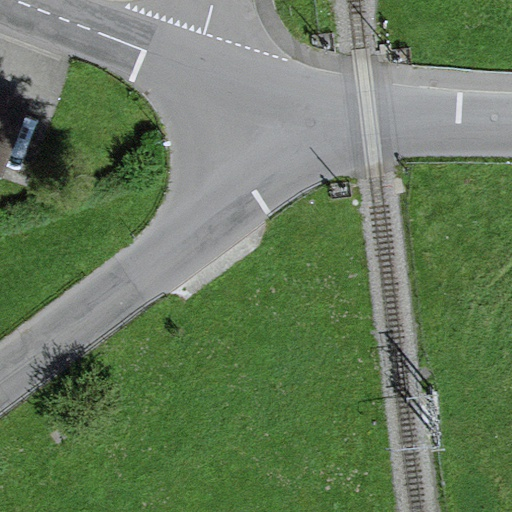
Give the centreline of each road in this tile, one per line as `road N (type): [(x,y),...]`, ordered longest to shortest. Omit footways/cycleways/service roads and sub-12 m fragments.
road 1 (residential): [(0,383),(209,222),(257,167),(283,101)]
road 2 (residential): [(13,0),(283,101)]
road 3 (unclassified): [(320,112),(511,125)]
